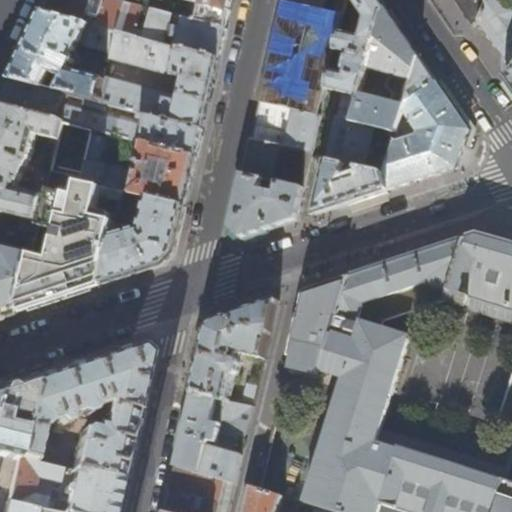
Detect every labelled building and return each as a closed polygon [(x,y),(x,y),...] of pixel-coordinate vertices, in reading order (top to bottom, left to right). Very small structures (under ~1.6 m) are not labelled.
[(49,0),(44,12),(121,33),(165,44),(173,16),(113,0),(49,0)] [(232,0),(186,0),(194,2),(192,8),(199,10),(196,21),(186,18),(184,29),(175,26),(172,37),(182,40),(180,49),(219,60),(222,48),(232,4),(232,0)] [(283,0),(283,1),(345,17),(349,0),(283,0)] [(356,0),(363,10),(360,25),(367,26),(364,37),(341,33),(337,51),(347,53),(342,74),(332,72),(328,89),(343,94),(327,162),(347,167),(359,169),(365,171),(373,136),(385,139),(382,148),(391,150),(392,148),(397,133),(352,122),(360,95),(363,84),(385,8),(379,0),(356,0)] [(452,0),(472,28),(479,23),(488,0),(452,0)] [(511,4),(499,0),(488,0),(479,23),(490,37),(511,66),(511,4)] [(341,33),(345,17),(283,1),(272,51),(260,103),(321,117),(328,89),(332,72),(337,51),(341,33)] [(407,39),(385,8),(363,84),(371,87),(374,84),(377,73),(393,77),(389,92),(394,94),(392,103),(360,95),(352,122),(397,133),(400,122),(404,106),(419,57),(407,39)] [(121,33),(44,12),(28,46),(12,78),(65,93),(77,96),(100,103),(106,84),(108,77),(102,76),(100,80),(71,72),(74,65),(77,66),(82,63),(77,50),(80,44),(89,48),(114,55),(121,33)] [(180,49),(165,44),(121,33),(114,55),(113,60),(183,78),(177,103),(106,84),(100,103),(108,105),(150,116),(203,130),(209,101),(219,60),(180,49)] [(430,74),(419,57),(404,106),(437,84),(430,74)] [(65,93),(12,78),(5,93),(0,103),(0,104),(63,122),(95,130),(114,135),(133,141),(143,143),(197,158),(200,144),(203,130),(150,116),(148,122),(154,124),(152,130),(62,105),(65,93)] [(450,102),(437,84),(404,106),(400,122),(407,119),(417,134),(416,140),(392,148),(391,150),(384,175),(383,178),(389,190),(424,179),(456,168),(461,153),(463,148),(469,130),(450,102)] [(108,105),(100,103),(77,96),(75,102),(106,111),(108,105)] [(323,117),(321,117),(260,103),(256,123),(252,140),(314,153),(323,117)] [(63,122),(0,104),(0,217),(5,214),(21,218),(18,230),(36,234),(45,198),(19,191),(22,180),(33,158),(39,136),(50,139),(49,145),(57,147),(63,122)] [(82,185),(95,130),(63,122),(57,147),(45,198),(36,234),(35,237),(18,313),(46,303),(79,293),(101,285),(114,233),(122,201),(124,194),(82,185)] [(128,161),(133,141),(114,135),(108,156),(128,161)] [(312,159),(314,153),(252,140),(247,160),(244,176),(263,180),(279,184),(305,190),(312,159)] [(190,186),(197,158),(143,143),(132,194),(185,207),(190,186)] [(347,167),(327,162),(315,215),(349,204),(389,190),(383,178),(384,175),(365,171),(359,169),(360,175),(347,179),(344,178),(347,167)] [(261,189),(263,180),(244,176),(238,200),(232,228),(243,239),(269,230),(298,220),(305,190),(279,184),(277,193),(261,189)] [(124,192),(124,194),(122,201),(137,204),(144,203),(138,224),(124,229),(126,233),(121,235),(114,233),(101,285),(147,270),(164,265),(175,253),(185,207),(132,194),(124,192)] [(511,244),(478,234),(351,276),(322,371),(324,371),(345,378),(305,505),(315,508),(328,511),(380,511),(383,505),(405,511),(494,511),(505,481),(505,480),(401,447),(401,448),(379,441),(411,336),(376,326),(385,297),(426,284),(449,291),(446,300),(463,306),(462,309),(511,324),(511,244)] [(0,318),(18,313),(35,237),(29,236),(25,252),(4,248),(0,262),(0,318)] [(322,371),(351,276),(324,285),(306,291),(303,304),(294,340),(287,370),(320,378),(322,371)] [(208,329),(193,395),(229,402),(234,376),(237,377),(242,355),(265,360),(279,300),(221,319),(208,329)] [(81,366),(35,381),(17,459),(35,463),(43,433),(49,426),(57,424),(63,428),(70,426),(72,419),(80,417),(86,419),(94,416),(96,411),(106,408),(103,423),(97,421),(95,431),(88,429),(81,434),(73,466),(61,463),(60,465),(48,462),(47,466),(62,469),(72,471),(122,483),(134,429),(151,356),(140,346),(81,366)] [(320,378),(287,370),(284,386),(317,394),(324,371),(322,371),(320,378)] [(511,377),(499,418),(511,422),(511,377)] [(11,389),(0,392),(0,460),(1,457),(17,461),(17,459),(35,381),(11,389)] [(246,386),(242,404),(254,407),(258,389),(246,386)] [(242,404),(229,402),(193,395),(184,433),(176,467),(214,478),(220,480),(227,482),(236,484),(244,450),(238,449),(237,455),(207,447),(209,441),(218,443),(221,430),(231,432),(229,441),(245,445),(254,407),(242,404)] [(35,463),(17,459),(17,461),(7,504),(39,511),(114,511),(115,511),(122,483),(72,471),(64,506),(51,503),(51,502),(32,497),(36,479),(58,485),(62,469),(47,466),(35,463)] [(211,490),(214,478),(176,467),(168,503),(166,511),(220,511),(224,494),(211,490)] [(511,511),(511,483),(505,481),(494,511),(511,511)] [(278,511),(283,498),(251,488),(245,511),(278,511)]
